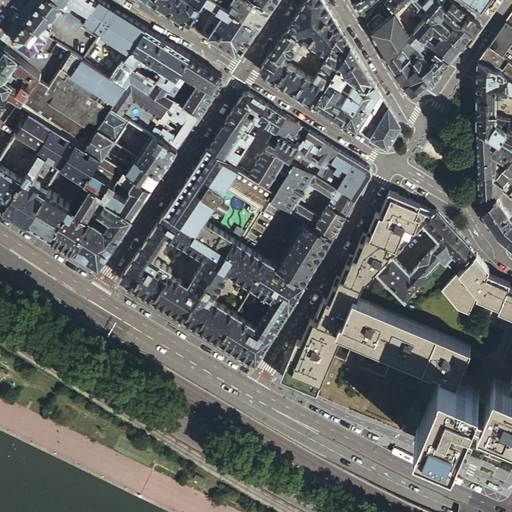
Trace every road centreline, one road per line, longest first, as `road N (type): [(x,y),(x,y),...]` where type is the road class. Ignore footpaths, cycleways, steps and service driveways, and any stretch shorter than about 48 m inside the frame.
road 1 (primary): [(505,511),(247,394)]
road 2 (residential): [(394,164),(247,394)]
road 3 (residential): [(93,293),(241,71)]
road 4 (primary): [(148,411),(238,434),(381,511)]
road 5 (primary): [(457,511),(328,449),(247,394)]
road 6 (primary): [(148,411),(330,511)]
road 7 (unclassified): [(241,71),(394,164)]
road 8 (primary): [(0,317),(148,411)]
road 9 (primary): [(142,333),(0,252)]
road 10 (residential): [(394,164),(459,202),(511,263)]
road 11 (residential): [(423,127),(509,0)]
road 12 (residential): [(339,0),(423,127)]
road 13 (unclassified): [(128,0),(241,71)]
road 14 (primary): [(247,394),(142,333)]
